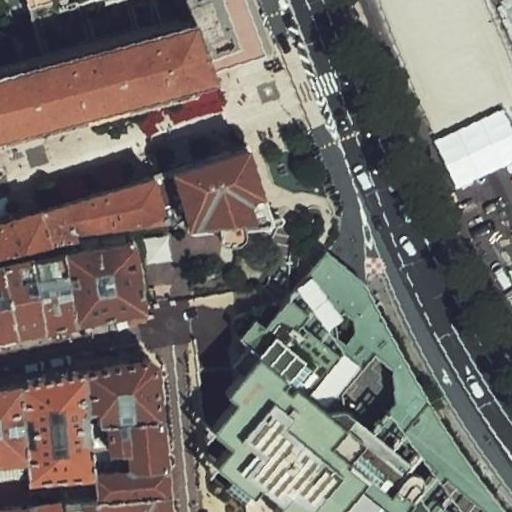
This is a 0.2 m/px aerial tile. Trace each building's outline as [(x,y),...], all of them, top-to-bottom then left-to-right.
[(195,16),(217,63),(262,49),(245,0),(188,0),(194,13),(195,16)] [(0,134),(220,78),(217,63),(195,16),(0,68),(0,134)] [(259,147),(181,168),(197,225),(233,215),(275,203),(259,147)] [(171,225),(156,173),(42,208),(57,251),(80,247),(78,234),(171,225)] [(42,208),(0,222),(0,264),(3,263),(33,257),(57,251),(42,208)] [(168,232),(146,234),(148,258),(170,256),(168,232)] [(78,322),(146,312),(139,239),(80,247),(57,251),(78,322)] [(505,295),(511,291),(511,250),(507,240),(483,252),(505,295)] [(33,257),(46,329),(78,322),(57,251),(33,257)] [(33,257),(3,263),(17,333),(46,329),(33,257)] [(0,264),(0,336),(17,333),(3,263),(0,264)] [(298,285),(217,369),(237,470),(293,511),(469,511),(473,508),(298,285)] [(177,511),(165,355),(35,394),(36,480),(38,511),(177,511)]
